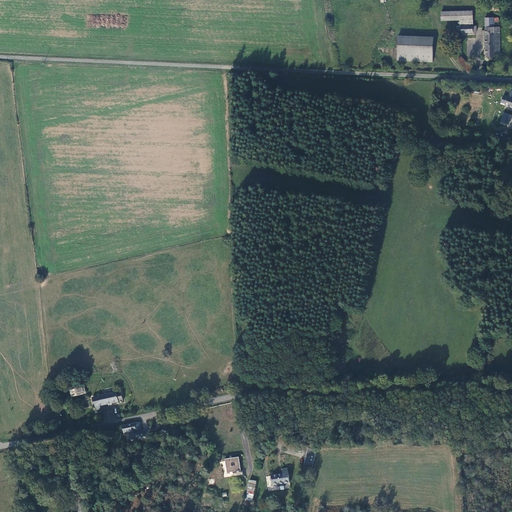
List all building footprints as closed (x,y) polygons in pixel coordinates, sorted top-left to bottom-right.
[(473,11),(441,10),(441,18),(465,18),(466,25),(457,25),(457,30),(461,30),(461,33),(476,31),(476,30),(476,25),(473,25),(473,11)] [(485,17),(485,26),(494,26),(494,22),(494,17),(485,17)] [(494,26),(485,26),(486,57),(495,57),(495,54),(500,54),(499,26),(494,26)] [(398,35),(397,49),(433,50),(433,36),(398,35)] [(433,50),(397,49),(397,60),(432,61),(433,50)] [(463,57),(459,60),(469,73),(473,69),(463,57)] [(506,115),(500,121),(502,124),(509,118),(506,115)] [(101,404),(124,398),(124,395),(122,390),(118,391),(116,390),(94,396),(98,407),(101,406),(101,404)] [(130,433),(140,431),(142,431),(140,423),(123,427),(124,434),(130,433)] [(140,432),(140,431),(130,433),(130,435),(131,442),(149,438),(147,431),(140,432)] [(308,450),(303,467),(311,470),(316,452),(308,450)] [(225,459),(227,473),(242,471),(240,456),(225,459)] [(272,476),(273,485),(289,483),(288,474),(284,474),(272,476)] [(249,479),(243,503),(250,505),(255,480),(249,479)]
